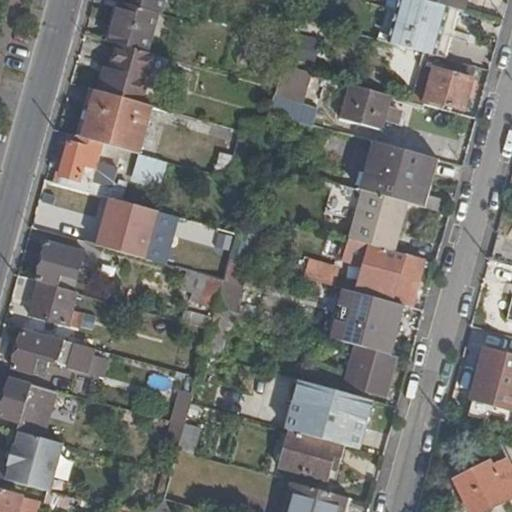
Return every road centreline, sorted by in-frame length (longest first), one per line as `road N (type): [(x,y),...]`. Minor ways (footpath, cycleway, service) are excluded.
road 1 (residential): [(396,511),(511,119)]
road 2 (tertiary): [(0,214),(58,0)]
